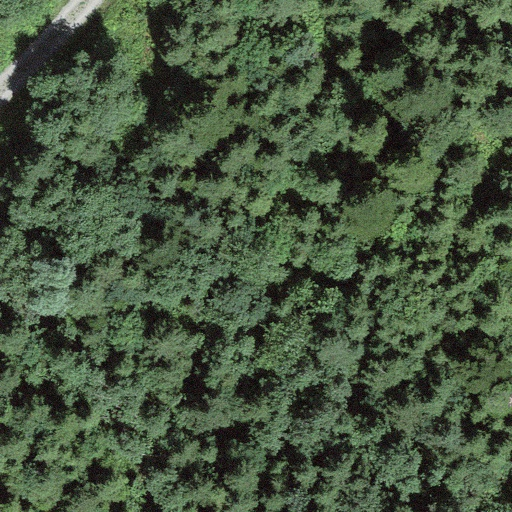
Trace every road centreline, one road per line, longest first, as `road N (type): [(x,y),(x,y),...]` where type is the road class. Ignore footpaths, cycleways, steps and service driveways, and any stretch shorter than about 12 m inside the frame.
road 1 (track): [(0,286),(54,331),(129,415),(157,511)]
road 2 (track): [(0,88),(86,0)]
